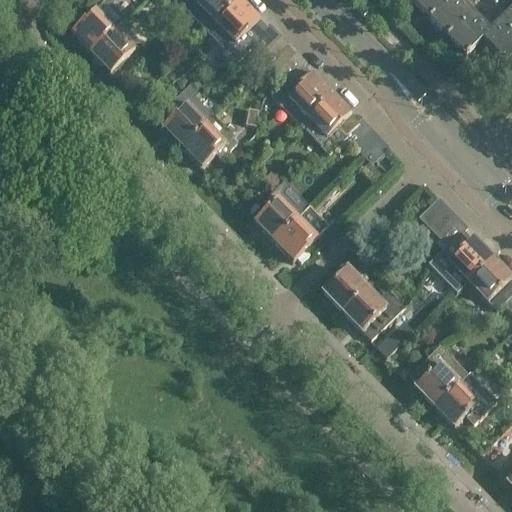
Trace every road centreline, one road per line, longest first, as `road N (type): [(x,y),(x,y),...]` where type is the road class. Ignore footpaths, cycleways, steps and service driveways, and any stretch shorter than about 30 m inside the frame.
road 1 (residential): [(30,0),(19,39),(26,59),(277,313)]
road 2 (residential): [(468,511),(277,313)]
road 3 (residential): [(263,0),(422,168)]
road 4 (tertiary): [(450,141),(317,0)]
road 5 (residential): [(422,168),(511,261)]
